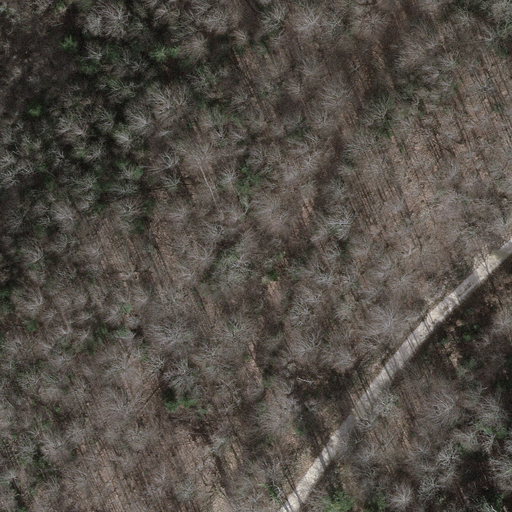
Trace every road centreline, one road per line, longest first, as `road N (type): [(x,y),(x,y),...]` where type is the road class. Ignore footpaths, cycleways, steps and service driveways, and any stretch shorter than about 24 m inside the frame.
road 1 (track): [(406,0),(318,174),(277,295),(223,511)]
road 2 (track): [(511,233),(396,350),(282,511)]
